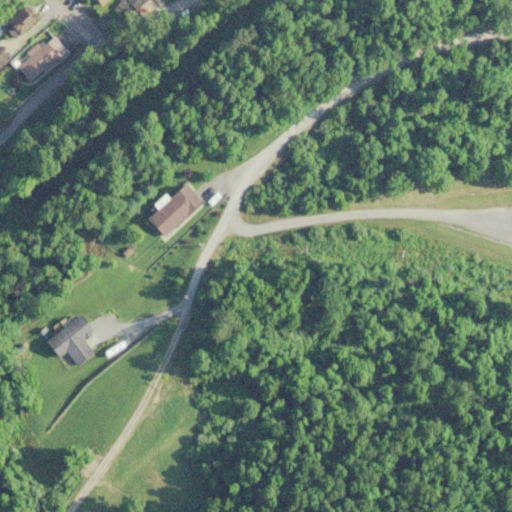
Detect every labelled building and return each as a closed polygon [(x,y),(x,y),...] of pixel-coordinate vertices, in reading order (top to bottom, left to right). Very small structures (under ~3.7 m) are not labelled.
[(144,0),(113,0),(96,15),(110,31),(144,0)] [(0,25),(11,37),(33,16),(21,3),(0,23),(0,25)] [(11,65),(29,85),(65,52),(46,32),(11,65)] [(160,236),(198,201),(180,182),(142,217),(160,236)] [(41,341),(54,357),(62,350),(74,366),(93,351),(83,339),(91,333),(75,313),(41,341)]
